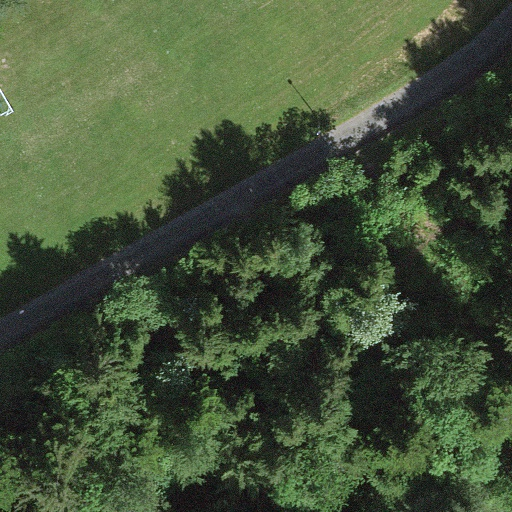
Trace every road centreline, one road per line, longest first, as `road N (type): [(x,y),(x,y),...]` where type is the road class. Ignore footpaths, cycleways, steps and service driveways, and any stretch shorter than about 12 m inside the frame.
road 1 (track): [(0,345),(89,302),(472,54),(511,15)]
road 2 (track): [(218,511),(511,460)]
